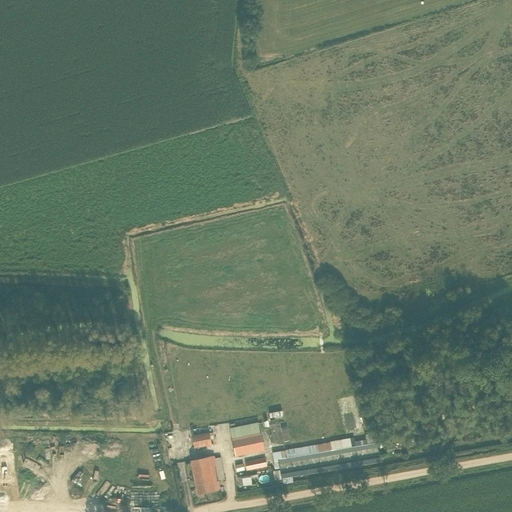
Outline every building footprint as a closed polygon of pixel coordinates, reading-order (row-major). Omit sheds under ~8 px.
[(258,423),(230,428),(235,456),(264,450),(258,423)] [(209,433),(192,436),(191,436),(194,448),(212,445),(209,433)] [(354,438),(336,441),(337,448),(377,442),(376,438),(366,440),(354,441),(354,438)] [(285,457),(278,458),(279,468),(280,470),(281,478),(282,478),(283,485),(293,483),(292,477),(382,462),(382,461),(379,449),(378,442),(377,442),(337,448),(286,457),(285,457)] [(214,456),(191,460),(197,495),(220,490),(219,480),(225,479),(221,457),(215,458),(214,456)] [(245,469),(265,464),(263,457),(243,463),(245,469)] [(238,478),(239,485),(250,484),(249,477),(238,478)]
